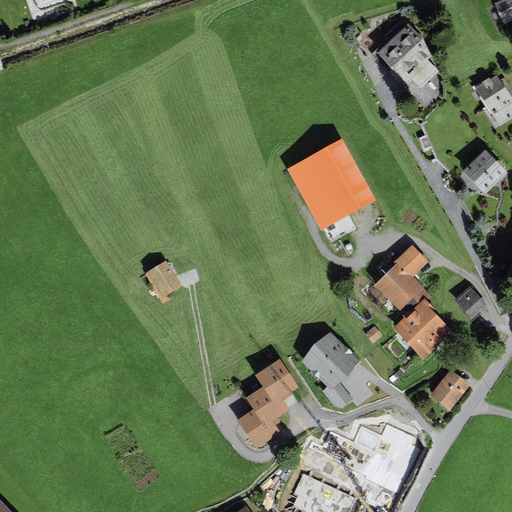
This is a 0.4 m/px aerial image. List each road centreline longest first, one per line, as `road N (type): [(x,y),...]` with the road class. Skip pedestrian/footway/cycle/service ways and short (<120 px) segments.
road 1 (track): [(324,252),(338,261),(388,238),(416,241),(476,281),(511,335)]
road 2 (track): [(328,426),(251,490),(204,511)]
road 3 (track): [(131,3),(0,46)]
road 4 (residential): [(407,511),(471,403)]
